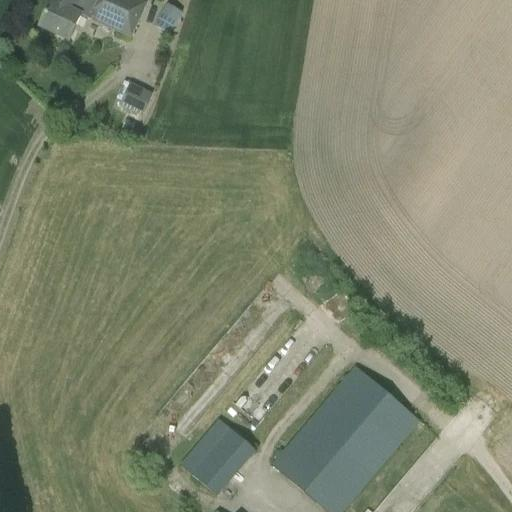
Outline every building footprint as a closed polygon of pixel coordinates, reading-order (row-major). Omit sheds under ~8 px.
[(68,42),(81,16),(91,20),(90,22),(131,40),(148,1),(145,0),(53,0),(53,1),(40,29),(68,42)] [(166,3),(154,26),(169,34),(182,11),(166,3)] [(152,94),(129,83),(117,106),(140,117),(152,94)] [(355,367),(271,466),(323,511),(343,511),(420,422),(355,367)] [(180,466),(217,498),(256,453),(218,421),(180,466)]
